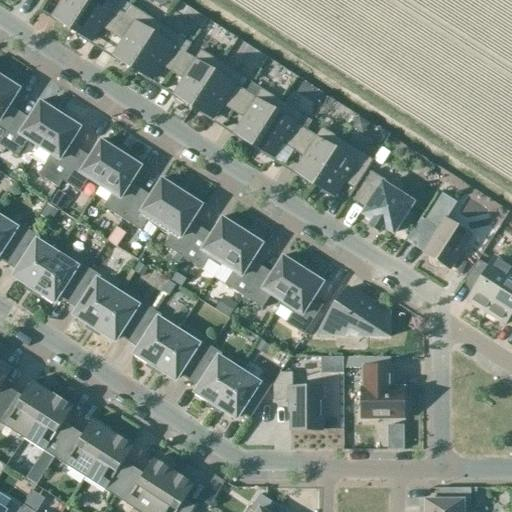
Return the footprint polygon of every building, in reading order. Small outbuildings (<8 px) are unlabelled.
[(65,24),(73,30),(91,0),(59,0),(65,4),(55,20),(64,26),(65,24)] [(113,34),(126,14),(116,8),(120,0),(91,0),(73,30),(81,35),(80,36),(89,42),(99,26),(113,34)] [(125,63),(133,68),(162,25),(131,5),(126,14),(113,34),(126,43),(115,59),(124,65),(125,63)] [(162,25),(133,68),(142,73),(140,75),(149,81),(160,64),(173,73),(186,53),(192,44),(162,25)] [(194,107),(222,63),(202,50),(196,59),(186,53),(173,73),(187,81),(176,98),(185,104),(186,102),(194,107)] [(222,63),(194,107),(202,112),(201,114),(210,120),(221,103),(234,112),(247,91),(242,88),(247,80),(242,77),(243,76),(222,63)] [(0,140),(0,141),(1,141),(17,117),(7,111),(20,89),(21,90),(22,89),(3,72),(0,76),(0,140)] [(253,83),(247,91),(257,98),(262,89),(253,83)] [(247,141),(255,146),(283,102),(262,89),(257,98),(247,91),(234,112),(247,120),(237,137),(246,143),(247,141)] [(1,141),(0,141),(0,145),(18,157),(29,140),(40,147),(63,111),(40,101),(40,102),(41,103),(27,124),(17,117),(1,141)] [(303,115),(283,102),(255,146),(263,151),(262,153),(271,159),(281,142),(295,151),(308,130),(298,124),(303,115)] [(63,111),(40,147),(52,155),(39,175),(59,188),(63,181),(62,180),(78,156),(67,149),(81,128),(82,129),(83,128),(63,111)] [(310,124),(316,116),(310,112),(305,121),(310,124)] [(370,125),(360,118),(353,128),(360,133),(365,132),(370,125)] [(308,130),(295,151),(308,159),(297,176),(306,181),(307,180),(315,185),(343,141),(323,128),(317,136),(308,130)] [(62,180),(63,181),(81,192),(90,179),(101,186),(124,150),(101,140),(100,141),(102,141),(88,163),(78,156),(62,180)] [(343,141),(315,185),(323,190),(322,192),(331,197),(342,181),(355,189),(374,160),(343,141)] [(374,160),(382,165),(390,153),(382,148),(374,160)] [(143,167),(124,150),(101,186),(113,194),(104,207),(123,219),(138,195),(128,188),(141,167),(142,168),(143,167)] [(380,232),(384,227),(394,234),(400,224),(404,227),(412,215),(407,213),(413,203),(384,184),(386,181),(372,172),(353,200),(367,209),(364,214),(374,221),(371,226),(380,232)] [(149,201),(138,195),(123,219),(142,231),(148,221),(160,228),(185,189),(162,179),(161,180),(162,180),(149,201)] [(448,183),(444,189),(452,195),(457,188),(448,183)] [(185,189),(160,228),(171,236),(165,246),(184,258),(199,234),(189,227),(202,206),(203,207),(204,206),(185,189)] [(68,199),(58,192),(51,203),(61,210),(68,199)] [(424,253),(451,270),(460,256),(464,249),(473,236),(447,220),(457,203),(443,193),(426,220),(439,229),(424,253)] [(47,206),(41,216),(51,223),(58,212),(47,206)] [(511,233),(511,217),(499,209),(491,221),(511,233)] [(199,234),(184,258),(202,270),(209,260),(221,268),(223,264),(222,264),(245,228),(222,217),(222,218),(223,219),(209,240),(199,234)] [(0,218),(0,260),(7,265),(30,231),(18,223),(15,228),(0,218)] [(221,268),(214,278),(244,297),(260,272),(249,266),(263,245),(264,245),(265,244),(245,228),(222,264),(223,264),(221,268)] [(117,248),(126,235),(117,229),(109,242),(117,248)] [(26,289),(32,293),(57,255),(37,243),(41,238),(30,231),(7,265),(18,271),(15,276),(29,285),(26,289)] [(464,249),(460,256),(473,264),(477,257),(464,249)] [(58,297),(68,304),(90,269),(79,262),(76,267),(57,255),(32,293),(39,297),(41,293),(55,302),(58,297)] [(270,279),(260,272),(244,297),(263,309),(272,295),(283,302),(283,303),(306,266),(283,256),(282,257),(284,258),(270,279)] [(467,301),(486,313),(508,279),(509,280),(511,274),(511,267),(496,257),(489,267),(479,260),(464,283),(475,289),(467,301)] [(139,263),(133,271),(143,278),(148,269),(139,263)] [(283,302),(280,306),(293,313),(286,323),(305,335),(305,334),(319,312),(320,311),(310,304),(323,283),(325,284),(325,283),(306,266),(283,303),(283,302)] [(101,277),(90,269),(68,304),(78,310),(75,315),(90,324),(87,328),(93,332),(117,294),(98,282),(101,277)] [(183,289),(188,282),(176,274),(171,282),(183,289)] [(508,279),(486,313),(505,325),(511,314),(511,281),(509,280),(508,279)] [(169,297),(175,287),(168,282),(162,292),(169,297)] [(319,335),(388,338),(389,315),(348,289),(319,335)] [(117,294),(93,332),(99,335),(102,332),(116,341),(119,336),(129,343),(151,308),(140,301),(136,306),(117,294)] [(236,308),(222,299),(215,310),(229,319),(236,308)] [(201,316),(207,307),(199,302),(193,311),(201,316)] [(148,366),(154,370),(178,333),(159,320),(162,315),(151,308),(129,343),(139,349),(136,354),(150,363),(148,366)] [(179,375),(189,381),(211,347),(200,340),(197,345),(178,333),(154,370),(160,374),(162,370),(176,379),(179,375)] [(271,348),(260,341),(254,350),(265,357),(271,348)] [(208,405),(214,409),(239,371),(219,359),(223,354),(211,347),(189,381),(200,388),(197,392),(211,401),(208,405)] [(364,367),(392,367),(392,357),(344,358),(344,367),(364,367)] [(0,410),(10,396),(0,389),(0,388),(13,368),(12,368),(11,369),(0,361),(0,410)] [(404,419),(404,412),(408,408),(408,399),(404,395),(404,388),(392,388),(392,367),(364,367),(364,388),(362,388),(362,419),(404,419)] [(239,371),(214,409),(220,413),(223,409),(237,418),(240,414),(250,420),(272,386),(261,379),(258,384),(239,371)] [(274,385),(274,401),(292,401),(292,431),(322,431),(322,388),(293,388),(293,373),(281,373),(274,385)] [(10,396),(0,410),(0,423),(6,427),(7,424),(27,436),(53,395),(33,383),(34,382),(33,381),(20,402),(10,396)] [(72,408),(53,395),(27,436),(46,448),(44,451),(55,458),(70,434),(60,428),(73,407),(72,407),(72,408)] [(70,434),(55,458),(66,465),(68,462),(87,475),(113,434),(94,422),(95,421),(94,420),(80,441),(70,434)] [(399,448),(400,426),(387,425),(386,447),(399,448)] [(104,490),(116,497),(131,473),(121,467),(134,446),(133,445),(132,446),(113,434),(87,475),(106,487),(104,490)] [(131,473),(116,497),(127,504),(129,501),(145,511),(148,511),(174,473),(155,461),(155,460),(154,459),(141,479),(131,473)] [(32,469),(27,478),(37,485),(43,476),(32,469)] [(174,473),(148,511),(191,511),(192,511),(182,505),(195,485),(194,484),(193,485),(174,473)] [(208,487),(201,498),(211,504),(218,493),(208,487)] [(422,507),(422,511),(463,511),(464,507),(471,507),(471,489),(441,489),(441,501),(426,501),(426,507),(422,507)] [(285,511),(286,511),(260,495),(250,510),(253,511),(285,511)] [(0,508),(0,511),(20,511),(22,509),(10,501),(4,511),(0,508)]
